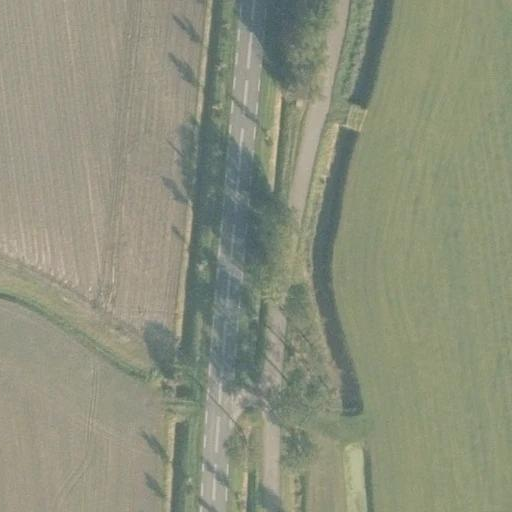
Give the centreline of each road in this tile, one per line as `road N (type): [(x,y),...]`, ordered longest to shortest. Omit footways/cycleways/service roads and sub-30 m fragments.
road 1 (primary): [(217,404),(250,0)]
road 2 (unclassified): [(270,394),(276,313),(337,0)]
